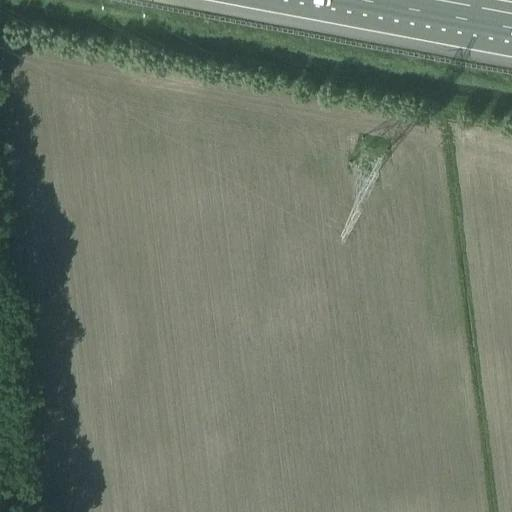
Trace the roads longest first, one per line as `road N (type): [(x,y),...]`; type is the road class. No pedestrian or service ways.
road 1 (track): [(23,511),(0,306)]
road 2 (motorway): [(380,0),(511,24)]
